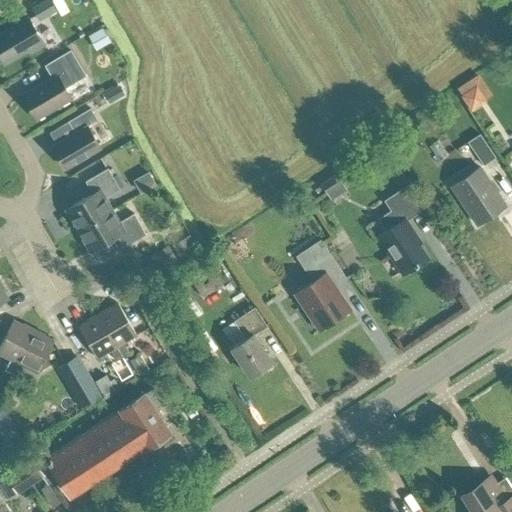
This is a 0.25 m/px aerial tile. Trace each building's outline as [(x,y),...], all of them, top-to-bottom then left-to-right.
[(50,0),(43,0),(32,7),(39,20),(56,10),(50,0)] [(124,13),(110,22),(118,36),(133,28),(124,13)] [(29,52),(43,44),(28,17),(0,33),(0,57),(3,62),(27,48),(29,52)] [(110,41),(102,27),(87,36),(96,50),(110,41)] [(64,87),(85,75),(70,49),(44,64),(51,76),(22,94),(36,118),(71,97),(64,87)] [(87,124),(97,119),(90,107),(68,120),(74,131),(52,145),(65,167),(100,147),(87,124)] [(479,133),(468,141),(483,164),(495,156),(479,133)] [(476,223),(505,204),(479,166),(451,185),(476,223)] [(77,229),(112,209),(104,196),(119,188),(107,167),(86,180),(93,192),(65,208),(77,229)] [(345,175),(352,195),(366,190),(360,170),(345,175)] [(345,189),(335,173),(321,183),(331,198),(345,189)] [(384,199),(391,209),(377,218),(385,230),(377,235),(402,273),(427,256),(412,235),(414,233),(406,220),(420,210),(404,185),(384,199)] [(112,209),(77,229),(89,250),(117,234),(124,246),(145,233),(133,212),(119,221),(112,209)] [(319,328),(349,308),(333,285),(345,277),(319,239),(295,255),(312,280),(294,292),(319,328)] [(137,259),(127,265),(137,284),(177,261),(168,245),(139,262),(137,259)] [(202,297),(223,284),(220,280),(227,276),(218,261),(190,278),(202,297)] [(0,284),(0,302),(8,298),(0,284)] [(181,286),(169,294),(187,320),(199,312),(181,286)] [(117,302),(98,314),(122,356),(129,352),(123,342),(136,334),(117,302)] [(234,320),(222,328),(233,345),(231,347),(249,375),(271,360),(253,333),(266,324),(254,306),(234,319),(234,320)] [(98,314),(78,325),(96,357),(99,355),(106,352),(122,379),(132,372),(122,356),(98,314)] [(11,372),(33,329),(13,319),(0,343),(0,353),(9,358),(4,369),(11,372)] [(33,329),(11,372),(18,376),(23,365),(37,372),(54,340),(33,329)] [(79,408),(101,396),(77,354),(56,366),(79,408)] [(92,360),(100,372),(110,366),(102,354),(92,360)] [(105,374),(95,380),(105,398),(115,392),(105,374)] [(42,474),(41,475),(46,483),(57,476),(70,495),(144,447),(169,431),(154,408),(163,403),(153,388),(144,393),(144,392),(119,409),(49,455),(46,450),(32,459),(42,474)] [(17,491),(41,475),(42,474),(32,459),(7,476),(8,477),(0,482),(0,485),(7,496),(16,490),(17,491)] [(511,511),(511,494),(505,499),(491,477),(464,494),(475,511),(511,511)] [(80,511),(76,500),(60,506),(61,511),(80,511)]
